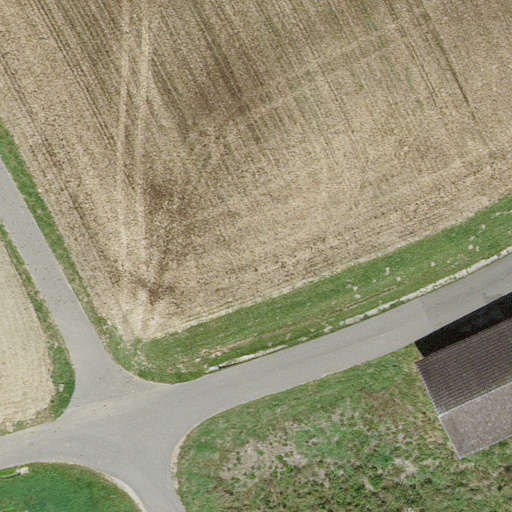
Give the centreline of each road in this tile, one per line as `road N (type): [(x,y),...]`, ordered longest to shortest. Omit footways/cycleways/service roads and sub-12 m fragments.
road 1 (track): [(511,303),(370,371),(141,415)]
road 2 (unclassified): [(189,511),(141,415),(0,191)]
road 3 (track): [(0,465),(141,415)]
